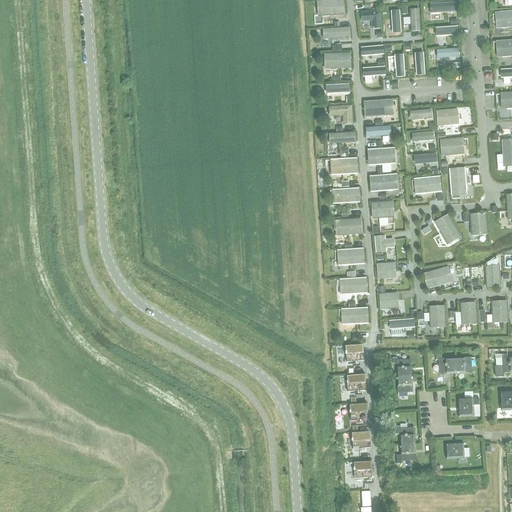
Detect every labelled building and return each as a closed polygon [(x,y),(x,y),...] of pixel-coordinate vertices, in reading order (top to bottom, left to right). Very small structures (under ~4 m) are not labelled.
[(342,0),(333,0),(320,1),(321,16),(344,15),(342,0)] [(455,3),(429,4),(430,14),(456,12),(455,3)] [(418,10),(409,10),(410,32),(419,31),(418,10)] [(379,11),(360,13),(360,22),(370,22),(371,30),(380,29),(379,11)] [(391,12),(390,12),(391,34),(400,33),(398,11),(391,12)] [(511,11),(500,12),(501,29),(511,27),(511,11)] [(456,27),(434,29),(435,37),(457,35),(456,27)] [(348,28),(321,30),(322,40),(348,38),(348,28)] [(511,40),(501,41),(503,57),(511,56),(511,40)] [(383,46),(360,48),(361,57),(383,55),(383,46)] [(458,49),(436,50),(436,59),(458,57),(458,49)] [(415,54),(414,54),(415,76),(424,75),(422,53),(415,54)] [(349,54),(328,54),(329,70),(350,69),(349,54)] [(402,55),(393,56),(395,78),(403,77),(402,55)] [(383,67),(361,69),(362,78),(384,76),(383,67)] [(511,69),(499,70),(500,78),(511,77),(511,69)] [(348,85),(325,86),(325,94),(349,93),(348,85)] [(511,109),(511,92),(499,94),(500,110),(511,109)] [(388,100),(363,102),(364,118),(390,117),(388,100)] [(353,106),(330,107),(330,117),(343,117),(344,126),(354,125),(353,106)] [(430,110),(409,112),(410,121),(431,118),(430,110)] [(456,110),(435,112),(437,127),(458,125),(456,110)] [(389,127),(365,129),(366,138),(390,136),(389,127)] [(432,132),(411,134),(412,142),(433,140),(432,132)] [(354,133),(327,135),(328,145),(355,143),(354,133)] [(461,139),(439,141),(440,157),(462,155),(461,139)] [(511,140),(502,141),(503,161),(511,160),(511,140)] [(366,151),(368,166),(394,164),(393,149),(366,151)] [(436,155),(413,157),(414,165),(436,163),(436,155)] [(356,159),(334,160),(335,176),(357,175),(356,159)] [(464,169),(448,170),(450,192),(465,191),(464,169)] [(395,175),(368,177),(370,192),(396,190),(395,175)] [(439,177),(417,179),(419,195),(441,193),(439,177)] [(358,189),(336,191),(337,204),(359,203),(358,189)] [(391,202),(370,204),(372,220),(393,218),(391,202)] [(485,214),(469,215),(471,236),(486,235),(485,214)] [(447,216),(433,224),(444,243),(458,235),(447,216)] [(360,220),(338,222),(339,237),(361,235),(360,220)] [(429,226),(421,231),(424,235),(431,231),(429,226)] [(376,238),(377,254),(387,253),(387,249),(395,248),(395,240),(387,241),(386,237),(376,238)] [(362,250),(341,251),(342,267),(364,265),(362,250)] [(394,263),(375,265),(376,280),(395,278),(394,263)] [(499,288),(498,267),(484,268),(485,289),(499,288)] [(443,269),(421,275),(426,290),(447,284),(443,269)] [(365,279),(343,280),(344,296),(366,294),(365,279)] [(398,309),(396,294),(378,295),(379,310),(398,309)] [(507,323),(506,302),(490,303),(491,324),(507,323)] [(476,325),(475,304),(459,305),(460,326),(476,325)] [(445,328),(444,307),(428,307),(429,329),(445,328)] [(367,309),(344,310),(345,326),(367,324),(367,309)] [(413,320),(388,322),(388,330),(414,328),(413,327),(413,320)] [(363,346),(345,347),(346,363),(363,361),(363,346)] [(511,372),(511,358),(509,358),(508,355),(503,355),(503,367),(495,367),(496,377),(504,377),(504,373),(511,372)] [(471,359),(455,360),(456,374),(472,373),(471,359)] [(455,360),(439,360),(440,374),(456,374),(455,360)] [(398,377),(412,376),(411,361),(397,362),(397,364),(398,377)] [(365,375),(347,376),(348,392),(366,391),(365,375)] [(412,376),(398,377),(399,393),(413,392),(412,376)] [(502,410),(511,409),(511,394),(501,395),(502,410)] [(473,400),(459,401),(459,416),(474,416),(473,406),(479,406),(479,400),(473,400)] [(367,405),(349,406),(350,421),(368,420),(367,405)] [(401,445),(415,445),(414,429),(400,430),(400,427),(395,427),(395,435),(401,435),(401,445)] [(369,433),(351,434),(352,449),(370,448),(369,433)] [(448,459),(464,458),(463,444),(447,445),(448,459)] [(416,461),(415,445),(401,445),(402,456),(397,456),(397,464),(402,464),(402,461),(416,461)] [(371,463),(354,463),(354,479),(372,478),(371,463)] [(362,509),(360,509),(360,511),(370,511),(370,492),(361,493),(362,509)]
